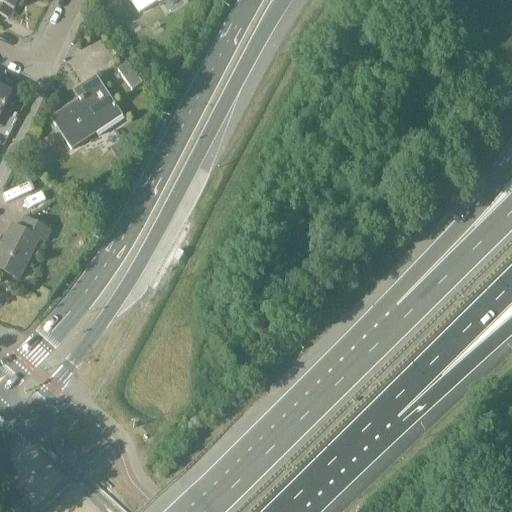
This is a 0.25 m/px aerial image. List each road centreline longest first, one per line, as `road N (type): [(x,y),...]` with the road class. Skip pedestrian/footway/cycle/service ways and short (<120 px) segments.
road 1 (trunk): [(22,429),(129,287),(285,0)]
road 2 (trunk): [(252,0),(133,222),(0,390)]
road 3 (trunk): [(393,317),(196,511)]
road 4 (trunk): [(511,169),(393,317)]
road 5 (trunk): [(387,408),(511,281)]
road 6 (trunk): [(511,201),(393,317)]
road 7 (trunk): [(387,408),(511,318)]
road 8 (trunk): [(281,511),(387,408)]
road 9 (secondary): [(115,511),(22,429)]
road 10 (residential): [(0,38),(48,61),(78,0)]
